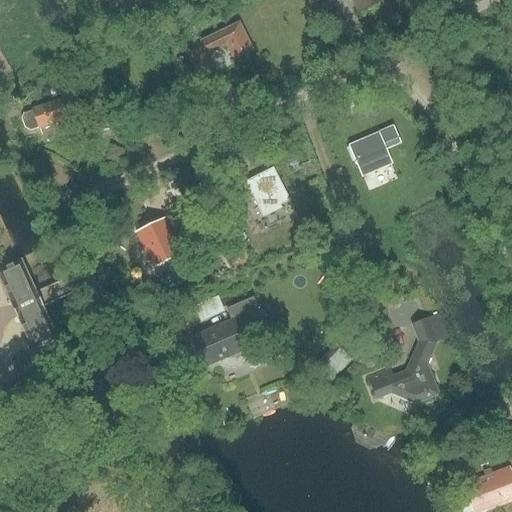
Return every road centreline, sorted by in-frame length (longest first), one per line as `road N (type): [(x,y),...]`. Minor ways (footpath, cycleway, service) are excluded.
road 1 (residential): [(0,478),(139,415),(147,401),(76,239),(82,197),(365,67)]
road 2 (residential): [(511,285),(438,118),(406,83),(365,67)]
road 3 (residential): [(365,67),(497,0)]
